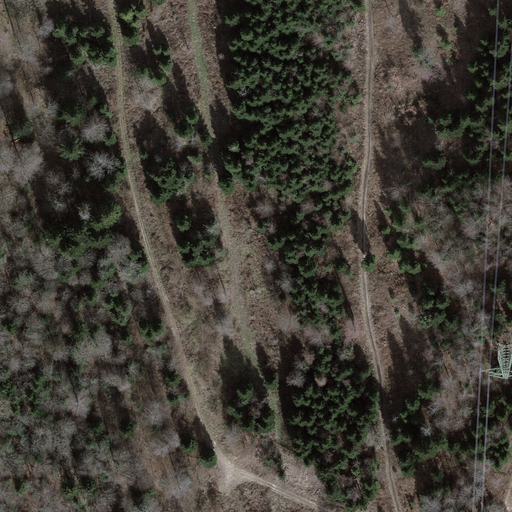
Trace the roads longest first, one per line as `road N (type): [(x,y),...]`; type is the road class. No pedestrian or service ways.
road 1 (track): [(369,0),(362,242),(387,453),(402,511)]
road 2 (track): [(210,434),(128,170),(110,0)]
road 3 (track): [(194,0),(253,354)]
road 4 (track): [(210,434),(236,471),(326,511)]
